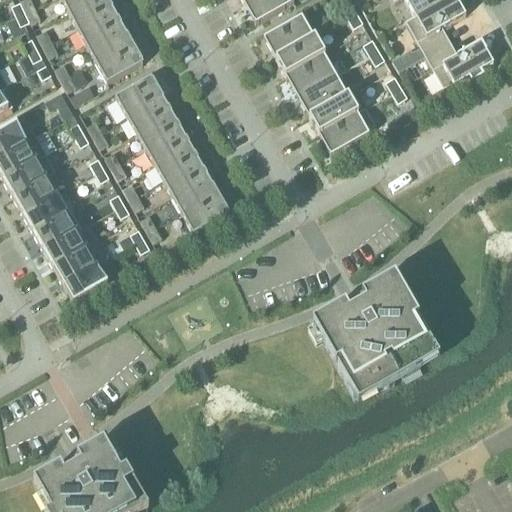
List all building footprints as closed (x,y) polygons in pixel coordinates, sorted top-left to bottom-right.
[(68,18),(103,0),(62,0),(59,1),(68,18)] [(76,35),(113,15),(105,0),(103,0),(68,18),(76,35)] [(255,0),(243,7),(243,8),(244,7),(255,26),(254,27),(255,29),(293,7),(289,0),(255,0)] [(414,21),(450,0),(389,0),(393,7),(403,2),(414,21)] [(424,61),(449,47),(441,33),(465,20),(453,0),(450,0),(414,21),(404,27),(424,61)] [(25,17),(34,13),(29,2),(20,6),(25,17)] [(15,22),(24,18),(20,7),(10,11),(15,22)] [(346,24),(356,18),(350,8),(340,13),(346,24)] [(34,13),(25,17),(30,29),(40,25),(34,13)] [(85,51),(122,31),(113,15),(76,35),(85,51)] [(24,18),(15,22),(20,32),(27,29),(29,28),(24,18)] [(356,18),(346,24),(352,34),(362,29),(356,18)] [(275,64),(314,42),(314,41),(313,42),(301,21),(263,43),(264,45),(265,44),(276,63),(275,64)] [(94,68),(130,48),(131,47),(122,31),(85,51),(94,68)] [(42,52),(51,48),(45,36),(36,41),(42,52)] [(285,81),(324,59),(314,42),(275,64),(285,81)] [(27,59),(37,54),(32,44),(22,49),(27,59)] [(368,61),(378,56),(372,45),(362,51),(368,61)] [(449,47),(424,61),(443,94),(452,88),(454,91),(468,82),(471,88),(483,80),(481,75),(493,68),(480,47),(457,60),(449,47)] [(51,48),(42,52),(48,64),(57,59),(51,48)] [(130,48),(94,68),(106,89),(143,68),(142,66),(140,67),(130,48)] [(37,54),(27,59),(33,69),(42,64),(37,54)] [(378,56),(368,61),(374,72),(384,66),(378,56)] [(296,102),(335,80),(323,60),(324,59),(285,81),(285,82),(286,81),(297,101),(296,102)] [(60,86),(69,81),(63,70),(54,75),(60,86)] [(41,86),(50,81),(45,71),(36,76),(41,86)] [(308,123),(348,100),(347,100),(346,100),(335,80),(296,102),(297,103),(298,102),(309,121),(308,122),(308,123)] [(69,81),(60,86),(66,98),(75,93),(69,81)] [(126,124),(161,104),(151,85),(152,84),(151,82),(114,103),(126,124)] [(391,98),(400,93),(394,82),(385,88),(391,98)] [(400,93),(391,98),(397,109),(406,103),(400,93)] [(0,95),(0,119),(12,112),(2,94),(0,95)] [(318,140),(357,117),(348,100),(308,123),(318,140)] [(136,140),(172,119),(163,103),(161,104),(126,124),(136,140)] [(64,126),(73,121),(67,111),(58,116),(64,126)] [(357,117),(318,140),(320,140),(330,158),(329,159),(330,161),(343,154),(346,159),(358,152),(355,147),(368,139),(367,136),(375,131),(365,113),(357,117)] [(145,155),(181,135),(172,119),(136,140),(145,155)] [(92,143),(101,138),(95,127),(86,132),(92,143)] [(0,162),(26,147),(16,129),(0,137),(0,162)] [(74,144),(83,139),(77,129),(69,134),(74,144)] [(153,171),(189,150),(181,135),(145,155),(153,171)] [(101,138),(92,143),(99,155),(108,150),(101,138)] [(83,139),(74,144),(79,153),(88,148),(83,139)] [(0,181),(2,185),(36,165),(26,147),(0,162),(0,181)] [(162,186),(198,166),(189,150),(153,171),(162,186)] [(110,175),(119,170),(113,159),(104,164),(110,175)] [(94,179),(103,174),(98,164),(89,169),(90,172),(94,179)] [(12,202),(46,183),(36,165),(2,185),(12,202)] [(171,202),(207,181),(198,166),(162,186),(171,202)] [(119,170),(110,175),(117,186),(126,181),(119,170)] [(90,172),(84,176),(88,183),(94,179),(90,172)] [(103,174),(94,179),(100,189),(108,184),(103,174)] [(181,219),(216,199),(217,198),(207,181),(171,202),(181,219)] [(22,220),(56,200),(46,183),(12,202),(22,220)] [(128,205),(137,200),(131,190),(122,195),(128,205)] [(216,199),(181,219),(192,240),(205,232),(208,238),(220,230),(218,225),(229,219),(228,217),(226,217),(216,199)] [(32,238),(67,218),(56,200),(22,220),(32,238)] [(115,214),(123,210),(118,200),(109,205),(115,214)] [(137,200),(128,205),(135,217),(144,212),(137,200)] [(123,210),(115,214),(120,224),(129,219),(123,210)] [(42,255),(81,233),(71,216),(67,218),(32,238),(42,255)] [(146,237),(155,232),(148,221),(140,226),(146,237)] [(155,232),(146,237),(152,249),(161,244),(155,232)] [(52,273),(87,253),(77,236),(81,234),(81,233),(42,255),(52,273)] [(135,250),(143,245),(138,235),(129,240),(135,250)] [(143,245),(135,250),(140,260),(149,255),(143,245)] [(62,291),(97,271),(87,253),(52,273),(62,291)] [(97,271),(62,291),(75,313),(93,303),(91,299),(108,290),(97,271)] [(435,357),(393,284),(361,302),(362,304),(366,302),(369,307),(357,314),(347,319),(344,314),(345,313),(344,312),(312,330),(353,404),(435,357)] [(122,511),(91,456),(76,465),(77,466),(78,465),(81,471),(72,476),(59,483),(56,478),(61,475),(60,474),(33,489),(45,511),(122,511)]
